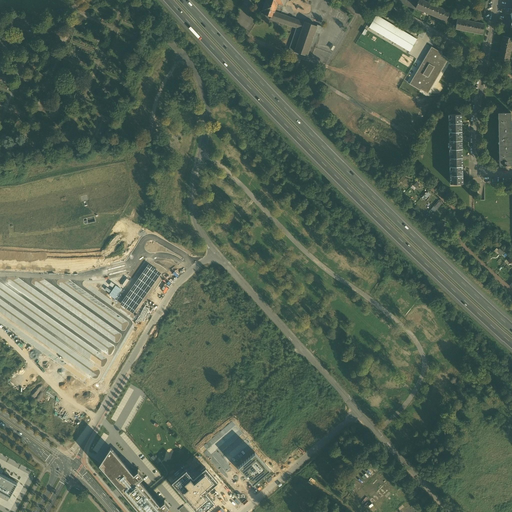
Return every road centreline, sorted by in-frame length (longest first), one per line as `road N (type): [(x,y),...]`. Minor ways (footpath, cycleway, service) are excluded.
road 1 (motorway): [(168,0),(511,346)]
road 2 (motorway): [(511,326),(288,113),(184,0)]
road 3 (unknown): [(202,150),(315,261),(422,349),(418,390),(377,432)]
road 4 (residential): [(359,411),(215,253)]
road 5 (unclassified): [(100,419),(170,292),(215,253)]
road 6 (residential): [(511,173),(494,175),(474,158),(499,0)]
road 7 (track): [(120,219),(134,194),(126,160),(0,184)]
road 8 (unclassified): [(359,411),(241,511)]
road 9 (residential): [(449,511),(359,411)]
